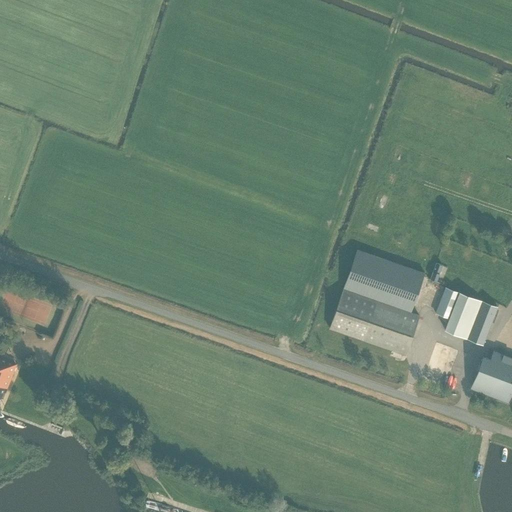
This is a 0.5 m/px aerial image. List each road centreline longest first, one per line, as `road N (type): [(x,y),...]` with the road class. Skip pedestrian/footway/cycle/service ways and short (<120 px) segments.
road 1 (unclassified): [(511,433),(0,255)]
road 2 (track): [(93,289),(56,379),(67,395),(120,415),(144,469)]
